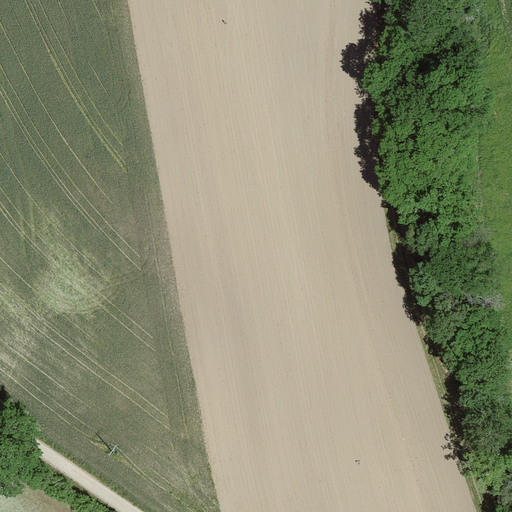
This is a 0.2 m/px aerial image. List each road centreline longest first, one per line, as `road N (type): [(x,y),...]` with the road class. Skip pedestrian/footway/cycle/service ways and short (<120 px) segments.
road 1 (track): [(386,0),(386,155),(399,242),(489,511)]
road 2 (track): [(130,511),(0,419)]
